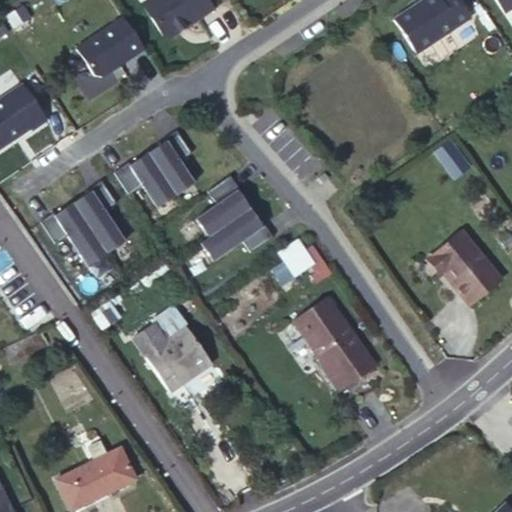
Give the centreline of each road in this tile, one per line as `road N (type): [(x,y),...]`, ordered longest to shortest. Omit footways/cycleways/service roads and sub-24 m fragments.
road 1 (residential): [(212,84),(214,109),(306,207),(458,405)]
road 2 (residential): [(198,511),(1,220)]
road 3 (residential): [(212,84),(169,89),(36,181)]
road 4 (tertiary): [(458,405),(331,489)]
road 5 (residential): [(317,0),(210,70),(212,84)]
